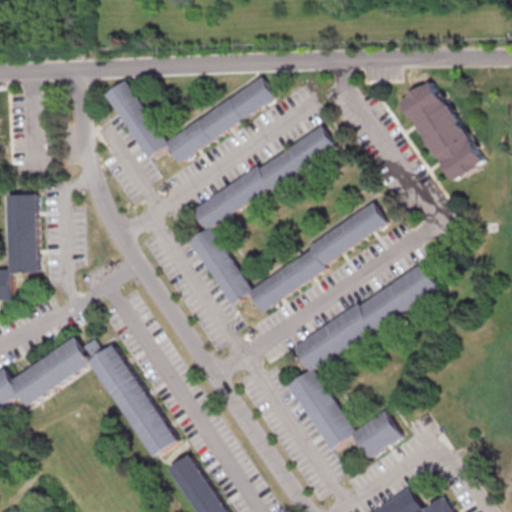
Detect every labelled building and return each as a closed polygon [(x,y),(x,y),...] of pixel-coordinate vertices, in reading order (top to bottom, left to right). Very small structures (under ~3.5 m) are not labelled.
[(282,99),(269,78),(170,138),(134,79),(112,92),(152,159),(174,145),(183,159),(282,99)] [(439,79),(407,97),(455,182),(488,164),(439,79)] [(397,227),(384,206),(252,284),(216,223),(343,148),(329,126),(264,165),(265,166),(198,206),(211,229),(196,238),(236,305),(257,293),(265,306),(397,227)] [(0,299),(16,299),(15,272),(42,271),(40,193),(10,194),(13,269),(0,268),(0,299)] [(298,343),(315,371),(295,383),(335,450),(361,434),(374,457),(408,436),(392,409),(360,429),(325,371),(336,364),(333,359),(446,290),(430,264),(298,343)] [(99,363),(156,457),(182,442),(121,342),(107,351),(99,338),(87,345),(82,337),(17,377),(10,367),(0,373),(0,409),(26,393),(32,404),(99,363)] [(175,466),(203,511),(234,511),(197,453),(175,466)] [(375,511),(460,511),(450,495),(428,508),(416,488),(375,511)]
